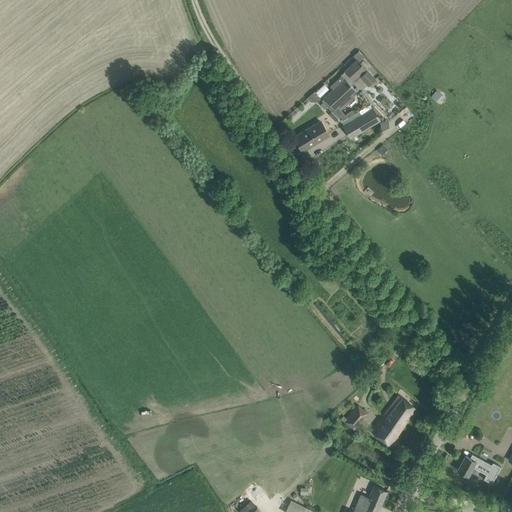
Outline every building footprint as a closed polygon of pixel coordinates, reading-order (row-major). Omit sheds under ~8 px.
[(353,80),(358,75),(368,86),(375,79),(357,60),(345,71),(353,80)] [(324,98),(321,101),(331,112),(336,108),(340,112),(353,99),(350,95),(355,91),(351,86),(350,85),(347,82),(351,78),(353,80),(345,71),(340,75),(341,77),(329,87),(332,91),(324,98)] [(423,99),(428,94),(422,88),(417,94),(423,99)] [(379,120),(372,109),(370,104),(344,119),(347,124),(343,126),(350,138),(379,120)] [(316,126),(315,125),(294,137),(302,151),(323,138),(323,137),(329,134),(328,133),(327,133),(321,123),(316,126)] [(371,432),(382,440),(391,446),(408,420),(406,419),(410,414),(411,415),(416,407),(415,408),(399,395),(399,394),(371,432)] [(353,430),(368,413),(357,404),(345,418),(342,416),(340,419),(353,430)] [(491,483),(500,467),(492,462),(491,464),(471,454),(469,458),(465,456),(457,470),(467,476),(472,467),(486,474),(483,479),(491,483)] [(353,511),(350,511),(348,511),(347,511),(377,511),(387,491),(374,485),(368,497),(364,495),(361,500),(359,499),(353,511)]
